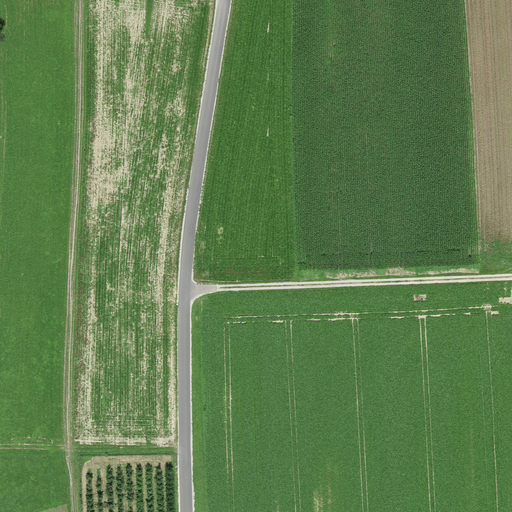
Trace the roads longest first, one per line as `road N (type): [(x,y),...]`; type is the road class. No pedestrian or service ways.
road 1 (unclassified): [(222,0),(189,205),(185,511)]
road 2 (track): [(183,290),(511,276)]
